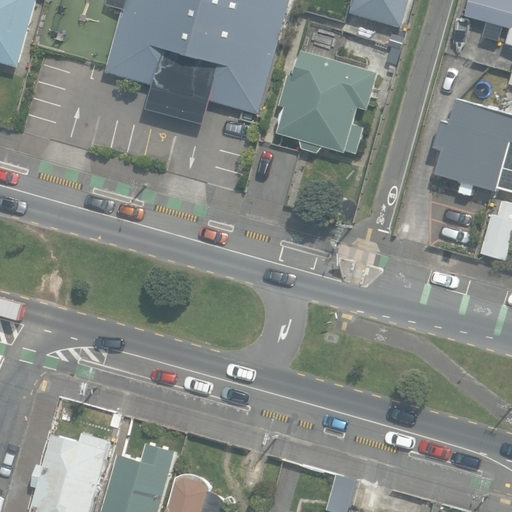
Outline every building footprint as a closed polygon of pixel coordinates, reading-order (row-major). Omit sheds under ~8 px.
[(0,0),(0,60),(21,67),(40,0),(0,0)] [(262,113),(292,0),(108,0),(107,4),(126,9),(107,71),(155,85),(149,109),(206,124),(214,99),(262,113)] [(413,0),(356,0),(353,13),(405,28),(413,0)] [(511,0),(472,0),(468,15),(511,27),(511,28),(508,43),(511,44),(511,0)] [(344,25),(335,54),(379,68),(389,39),(344,25)] [(282,120),(283,125),(280,133),(303,139),(304,148),(319,153),(326,146),(348,152),(349,149),(360,152),(367,127),(357,123),(361,107),(371,109),(381,72),(304,50),(297,75),(291,73),(282,105),(288,106),(287,108),(284,111),(283,113),(282,117),(282,120)] [(438,174),(499,191),(500,188),(511,190),(511,112),(460,98),(453,122),(445,120),(437,147),(445,150),(438,174)] [(508,260),(511,246),(511,201),(504,200),(500,215),(494,213),(483,253),(508,260)] [(92,511),(112,441),(110,440),(111,438),(85,431),(83,439),(55,431),(32,511),(92,511)] [(163,511),(181,449),(150,441),(145,459),(122,452),(104,511),(163,511)] [(232,511),(232,507),(231,505),(237,502),(232,494),(227,496),(225,494),(220,491),(214,488),(215,484),(212,479),(207,475),(201,472),(195,470),(188,470),(185,472),(180,475),(169,511),(232,511)] [(328,507),(344,511),(352,511),(354,506),(361,483),(337,476),(328,507)]
